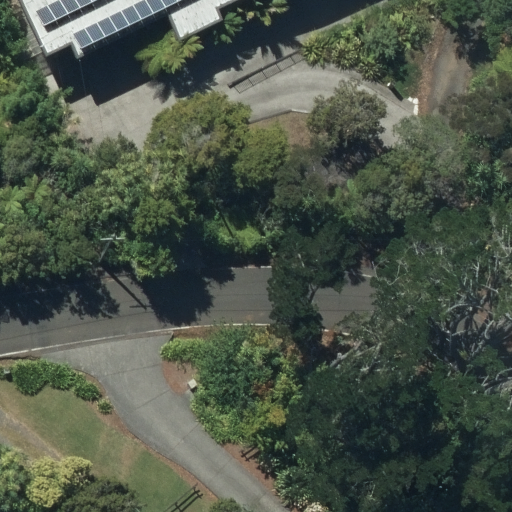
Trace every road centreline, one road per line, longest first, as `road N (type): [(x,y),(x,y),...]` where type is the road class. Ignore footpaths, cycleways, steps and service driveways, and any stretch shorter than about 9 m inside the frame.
road 1 (unclassified): [(204,296),(315,298),(412,313),(495,357),(511,377)]
road 2 (residential): [(0,325),(204,296)]
